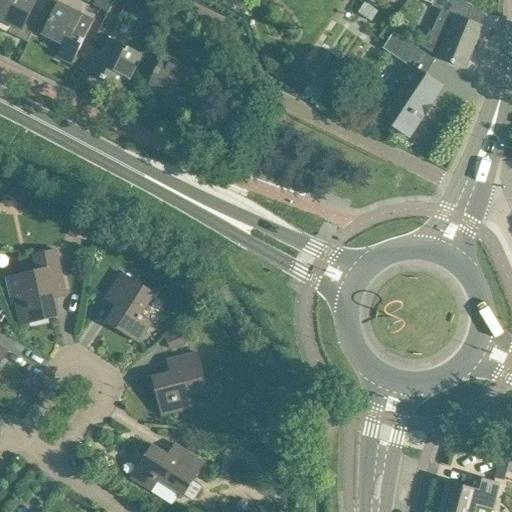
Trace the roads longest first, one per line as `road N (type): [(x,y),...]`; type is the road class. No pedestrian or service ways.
road 1 (residential): [(54,465),(105,394),(107,376),(84,362),(64,369),(14,441),(35,454)]
road 2 (secondary): [(223,217),(0,103)]
road 3 (residential): [(249,84),(455,185)]
road 4 (secondary): [(368,269),(259,222),(223,217)]
road 5 (secondary): [(223,217),(350,302)]
road 6 (tertiary): [(381,373),(367,511)]
road 7 (tertiary): [(384,511),(412,382)]
